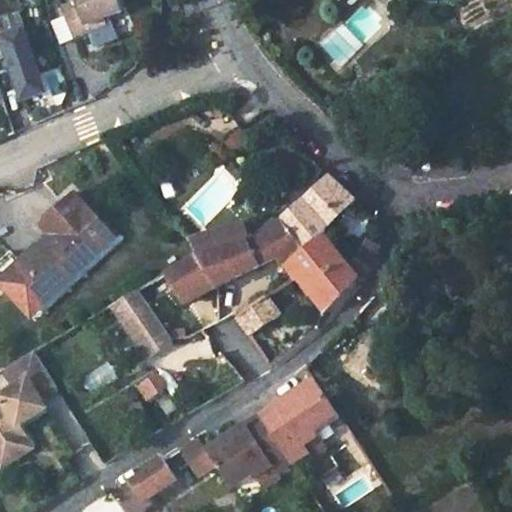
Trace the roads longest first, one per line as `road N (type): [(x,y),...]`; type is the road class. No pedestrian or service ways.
road 1 (residential): [(244,62),(0,163)]
road 2 (residential): [(52,511),(265,381)]
road 3 (residential): [(265,381),(332,329),(386,265),(403,187)]
road 4 (residential): [(403,187),(244,62)]
